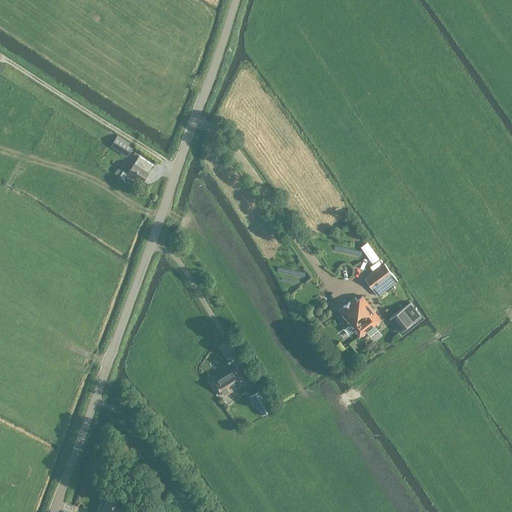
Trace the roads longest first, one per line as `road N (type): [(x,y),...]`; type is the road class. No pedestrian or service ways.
road 1 (unclassified): [(53,511),(236,0)]
road 2 (unknown): [(199,108),(329,277),(350,280)]
road 3 (track): [(2,194),(26,160),(38,160),(159,218)]
